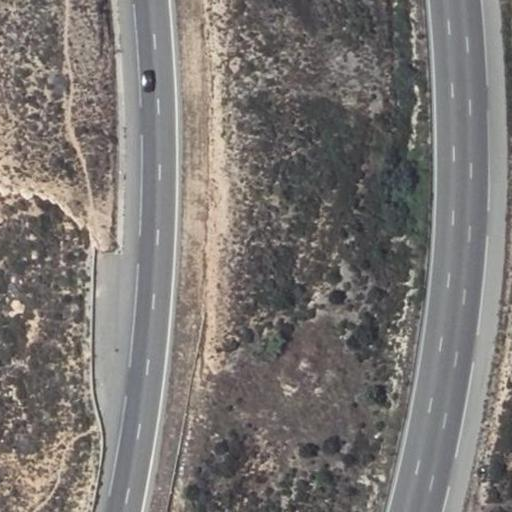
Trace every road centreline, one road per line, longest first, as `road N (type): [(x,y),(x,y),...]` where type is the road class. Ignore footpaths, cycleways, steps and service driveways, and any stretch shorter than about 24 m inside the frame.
road 1 (trunk): [(415,511),(460,265),(454,0)]
road 2 (trunk): [(152,0),(161,152),(148,361),(123,511)]
